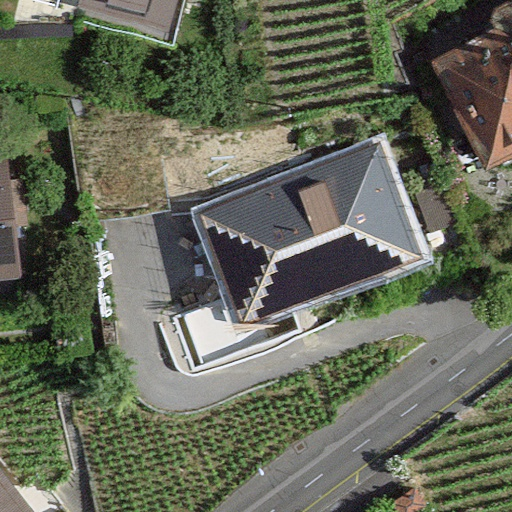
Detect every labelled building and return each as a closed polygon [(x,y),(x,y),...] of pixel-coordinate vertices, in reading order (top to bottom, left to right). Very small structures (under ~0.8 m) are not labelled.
[(511,0),(507,0),(511,8),(511,10),(452,42),(503,140),(511,135),(511,0)] [(386,141),(248,196),(286,292),(424,238),(386,141)] [(11,150),(0,151),(0,258),(26,255),(11,150)] [(413,171),(435,216),(461,207),(441,161),(413,171)] [(0,511),(41,511),(0,460),(0,511)] [(391,490),(408,506),(426,492),(410,475),(391,490)]
